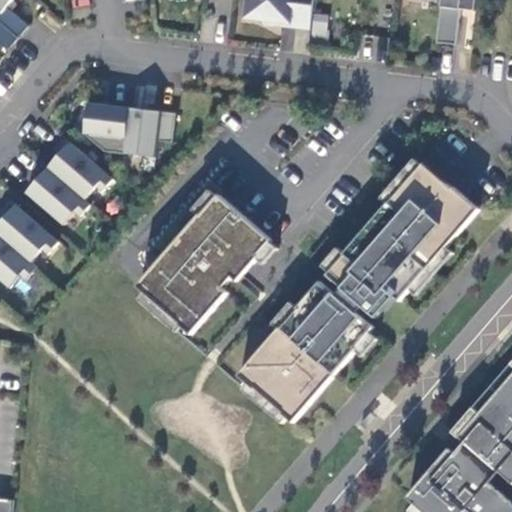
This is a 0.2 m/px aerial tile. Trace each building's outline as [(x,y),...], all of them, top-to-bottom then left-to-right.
[(0,17),(0,20),(21,39),(32,26),(10,7),(16,0),(0,0),(0,10),(3,14),(0,17)] [(249,0),(248,19),(274,22),(274,25),(313,30),(316,0),(249,0)] [(444,0),(439,43),(459,45),(464,0),(444,0)] [(21,39),(0,20),(0,42),(10,51),(21,39)] [(306,54),(308,32),(282,30),(280,51),(306,54)] [(107,152),(127,154),(133,109),(92,103),(88,135),(107,152)] [(179,114),(133,109),(127,154),(158,158),(160,141),(175,143),(179,114)] [(62,155),(51,168),(89,201),(100,188),(106,193),(116,181),(67,138),(56,150),(62,155)] [(89,201),(51,168),(46,163),(35,175),(40,180),(29,193),(67,226),(78,213),(84,218),(94,205),(89,201)] [(342,298),(325,284),(302,311),(303,312),(287,330),(286,329),(239,383),(288,426),(293,420),(299,425),(338,380),(362,352),(362,350),(379,330),(362,316),(368,309),(382,321),(400,300),(405,304),(485,212),(459,189),(458,190),(429,166),(396,205),(394,204),(349,257),(350,258),(332,278),(348,292),(342,298)] [(151,295),(145,302),(192,343),(233,295),(228,291),(238,280),(243,284),(264,259),(263,258),(277,242),(224,197),(207,217),(206,216),(143,288),(151,295)] [(8,218),(0,226),(0,233),(35,263),(46,250),(51,255),(62,243),(12,201),(2,213),(8,218)] [(35,263),(0,233),(0,277),(13,288),(24,275),(30,280),(40,268),(35,263)] [(511,379),(461,438),(511,480),(511,379)] [(171,511),(179,502),(118,447),(87,489),(112,511),(171,511)] [(511,511),(511,500),(452,449),(409,498),(425,511),(511,511)] [(13,511),(15,499),(9,499),(0,497),(0,511),(13,511)]
